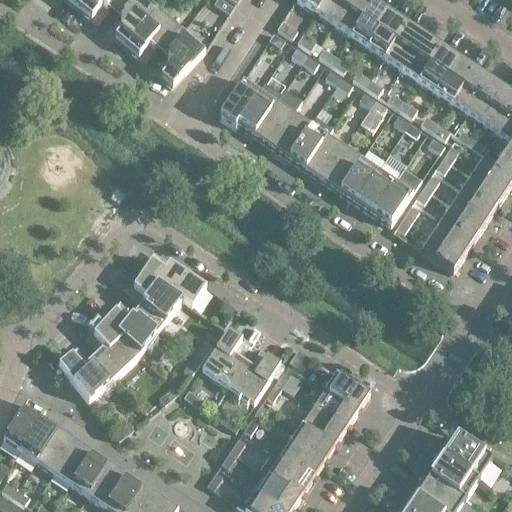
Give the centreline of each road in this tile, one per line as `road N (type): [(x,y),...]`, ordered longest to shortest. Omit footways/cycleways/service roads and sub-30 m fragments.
road 1 (residential): [(21,353),(123,238),(147,229),(427,404)]
road 2 (residential): [(475,329),(182,125)]
road 3 (residential): [(182,125),(0,10)]
road 4 (residential): [(182,125),(264,0)]
road 5 (residential): [(354,511),(427,404)]
